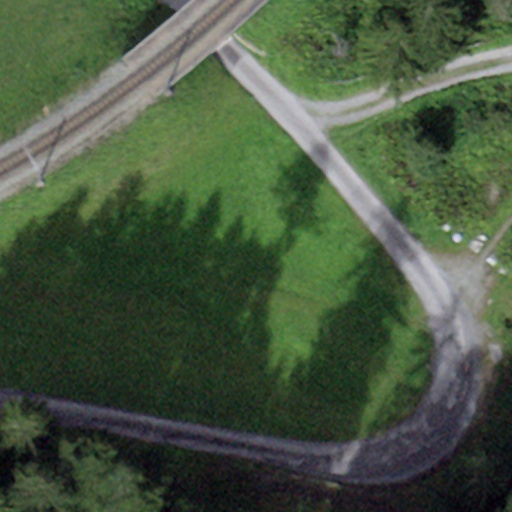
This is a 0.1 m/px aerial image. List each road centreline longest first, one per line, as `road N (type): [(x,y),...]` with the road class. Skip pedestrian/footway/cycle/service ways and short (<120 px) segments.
road 1 (track): [(0,406),(321,464),(368,460),(409,450),(456,406),(461,367),(440,304)]
road 2 (track): [(511,54),(297,124),(175,0)]
road 3 (track): [(440,304),(297,124)]
